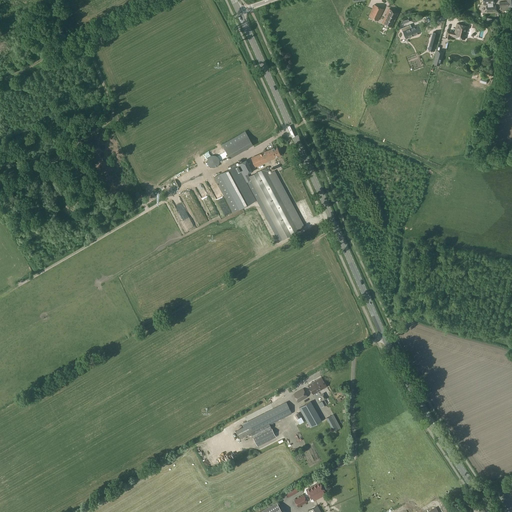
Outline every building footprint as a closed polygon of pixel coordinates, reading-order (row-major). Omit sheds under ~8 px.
[(417,5),(418,0),(401,0),(399,8),(411,12),(414,4),(417,5)] [(492,4),(494,4),(494,0),(482,0),(482,1),(484,2),(484,5),(487,4),(488,7),(486,7),(486,11),(495,10),(495,6),(492,6),(492,4)] [(378,20),(384,8),(375,4),(369,16),(378,20)] [(389,27),(390,27),(390,26),(392,27),(399,13),(389,8),(382,23),(383,23),(383,24),(389,27)] [(468,26),(457,23),(453,37),(465,40),(468,26)] [(410,24),(401,28),(402,32),(403,31),(406,38),(420,33),(417,25),(411,27),(410,24)] [(433,32),(429,46),(433,47),(434,47),(438,33),(433,32)] [(221,143),(229,156),(251,143),(244,130),(221,143)] [(277,147),(251,158),(255,166),(281,155),(277,147)] [(211,154),(206,159),(212,164),(217,159),(211,154)] [(256,200),(247,182),(251,180),(249,177),(249,176),(248,173),(252,171),(246,160),(237,165),(236,163),(228,167),(229,169),(214,177),(233,212),(256,200)] [(305,226),(275,171),(270,173),(266,167),(249,176),(249,177),(251,180),(282,239),(300,230),(299,229),(305,226)] [(209,201),(204,189),(198,192),(203,204),(209,201)] [(327,386),(322,377),(308,385),(313,394),(327,386)] [(338,387),(330,390),(332,395),(340,391),(338,387)] [(293,394),(297,400),(298,402),(308,397),(303,388),(293,394)] [(311,401),(299,408),(310,427),(322,420),(311,401)] [(249,424),(236,430),(240,438),(254,431),(256,435),(253,437),(258,446),(276,437),(271,427),(266,430),(265,426),(269,424),(270,424),(292,413),(286,402),(248,421),(249,424)] [(294,415),(297,419),(298,418),(299,421),(302,420),(301,416),(298,413),(294,415)] [(333,431),(341,428),(334,414),(326,418),(333,431)] [(317,482),(304,489),(309,498),(322,490),(317,482)] [(298,492),(295,487),(285,493),(288,497),(298,492)] [(304,495),(295,500),(298,507),(308,502),(304,495)] [(282,511),(276,502),(259,511),(282,511)]
